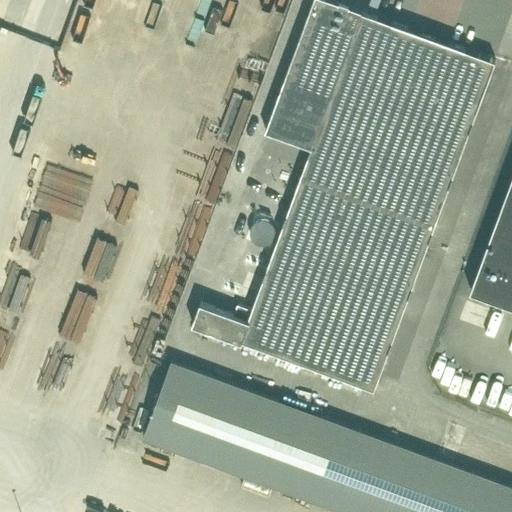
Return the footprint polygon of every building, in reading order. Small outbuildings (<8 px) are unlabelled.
[(158,0),(159,1),(194,10),(196,0),(158,0)] [(493,59),(332,0),(312,0),(265,129),(310,146),(247,319),(199,301),(191,322),(240,340),(241,338),(372,387),(493,59)] [(130,57),(150,65),(155,53),(179,62),(181,56),(137,39),(130,57)] [(511,175),(470,288),(511,303),(511,175)] [(511,511),(511,485),(170,360),(142,435),(353,511),(511,511)]
